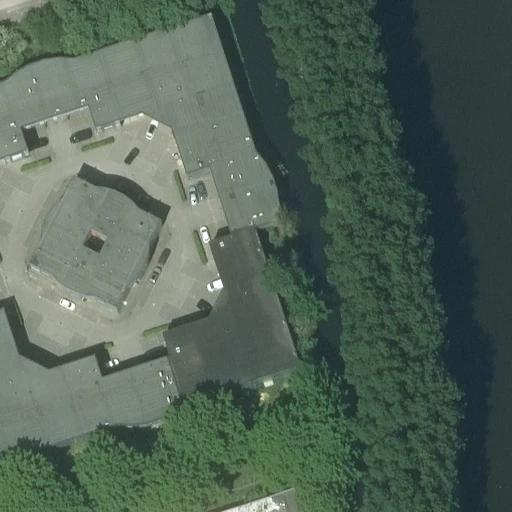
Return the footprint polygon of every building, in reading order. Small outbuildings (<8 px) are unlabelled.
[(212,21),(73,66),(59,65),(44,67),(37,69),(55,124),(89,113),(94,131),(96,136),(101,135),(120,128),(117,119),(162,105),(173,110),(188,155),(179,158),(187,182),(210,175),(221,208),(275,190),(273,184),(265,170),(257,160),(212,21)] [(17,79),(6,88),(0,90),(0,157),(2,157),(5,166),(29,158),(22,135),(55,124),(37,69),(30,72),(17,79)] [(41,248),(30,271),(52,282),(59,289),(63,292),(67,295),(80,301),(85,303),(95,304),(117,315),(128,293),(136,286),(139,282),(142,278),(146,269),(148,264),(149,259),(150,250),(161,227),(139,216),(129,206),(125,203),(116,198),(111,197),(106,195),(96,194),(74,183),(63,205),(55,212),(52,216),(49,220),(45,229),(43,234),(42,239),(41,248)] [(301,372),(256,236),(279,227),(279,212),(278,198),(275,190),(221,208),(231,242),(214,248),(209,249),(216,274),(226,271),(240,315),(234,327),(190,341),(187,332),(163,340),(164,345),(170,363),(136,374),(154,429),(161,426),(174,419),(185,410),(301,372)] [(95,362),(90,363),(71,370),(74,379),(30,393),(18,388),(3,343),(12,340),(4,316),(0,317),(0,470),(118,432),(132,433),(147,431),(154,429),(136,374),(103,385),(95,362)] [(280,497),(233,511),(285,511),(283,505),(280,497)] [(310,511),(305,497),(283,505),(285,511),(310,511)]
